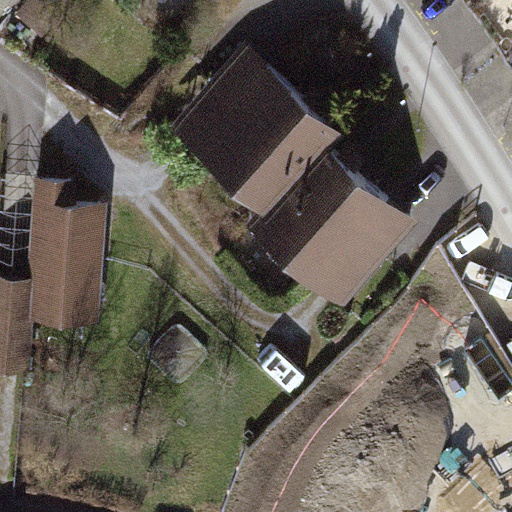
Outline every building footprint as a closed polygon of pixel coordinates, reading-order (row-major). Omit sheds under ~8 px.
[(69,0),(41,0),(57,14),(69,0)] [(335,124),(250,48),(198,105),(218,123),(197,146),(261,205),(335,124)] [(355,272),(408,214),(323,138),(250,218),(314,277),(335,254),(355,272)] [(75,177),(34,175),(29,286),(68,288),(69,262),(99,264),(102,200),(74,199),(75,177)] [(29,269),(0,267),(0,364),(24,365),(29,286),(29,269)]
